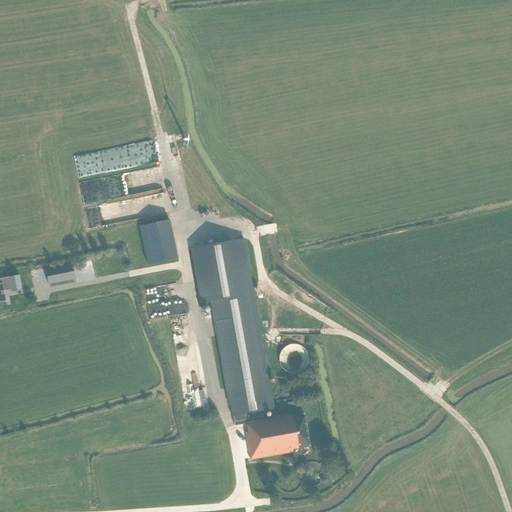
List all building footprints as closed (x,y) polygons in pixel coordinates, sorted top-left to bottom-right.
[(159,221),(128,227),(135,266),(166,261),(159,221)] [(232,234),(192,241),(198,270),(237,263),(232,234)] [(71,264),(44,269),(48,284),(74,279),(71,264)] [(212,300),(232,416),(233,416),(235,426),(247,424),(248,432),(245,432),(250,460),(292,452),(292,449),(310,446),(304,414),(288,417),(288,414),(265,418),(263,410),(273,409),(252,293),(212,300)] [(307,355),(307,353),(306,351),(305,350),(304,349),(302,347),(300,346),(297,345),(296,345),(294,345),(292,345),(289,345),(285,347),(283,349),(281,351),(280,354),(279,356),(279,358),(279,360),(279,363),(281,366),(282,368),(284,370),(285,371),(286,372),(288,373),(290,373),(293,374),(296,373),(299,373),(301,371),(303,370),(305,368),(306,366),(307,365),(307,364),(308,362),(308,360),(308,358),(307,355)] [(331,425),(334,435),(340,433),(337,423),(331,425)]
